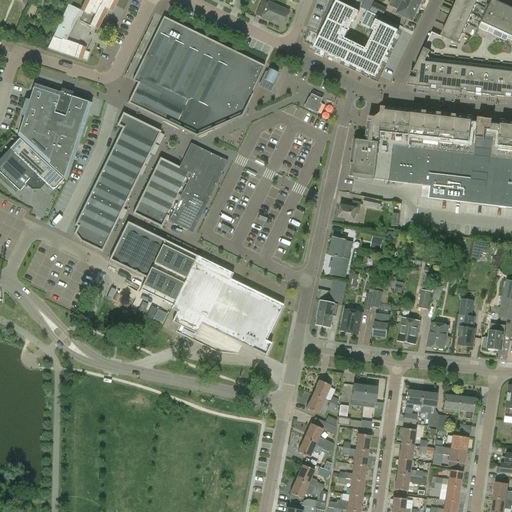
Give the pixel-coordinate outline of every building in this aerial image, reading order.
[(68,4),(47,49),(81,61),(85,48),(66,41),(78,16),(82,17),(79,22),(97,30),(107,10),(109,12),(112,8),(114,7),(117,0),(85,0),(81,10),(68,4)] [(351,0),(350,4),(369,11),(373,0),(351,0)] [(402,2),(397,0),(391,0),(388,6),(398,11),(397,14),(412,21),(418,9),(402,2)] [(397,0),(402,2),(418,9),(422,0),(397,0)] [(407,86),(461,93),(461,92),(467,92),(467,93),(506,98),(506,97),(511,98),(511,8),(493,0),(478,0),(476,5),(471,14),(467,24),(462,34),(457,45),(441,37),(432,33),(409,83),(407,86)] [(457,0),(455,7),(471,14),(476,5),(465,0),(457,0)] [(267,2),(260,19),(282,28),(289,11),(267,2)] [(337,2),(314,48),(334,58),(340,61),(376,78),(398,31),(376,21),(371,30),(375,32),(366,50),(345,39),(353,21),(354,22),(359,12),(337,2)] [(370,11),(383,17),(387,9),(374,3),(370,11)] [(467,24),(471,14),(455,7),(450,17),(467,24)] [(462,34),(467,24),(450,17),(445,26),(462,34)] [(137,83),(127,104),(161,120),(194,136),(195,137),(205,133),(222,125),(241,117),(264,67),(262,66),(209,41),(163,18),(132,80),(132,81),(137,83)] [(457,45),(462,34),(445,26),(441,37),(457,45)] [(271,88),(278,74),(269,69),(262,84),(271,88)] [(59,94),(37,86),(31,99),(27,106),(26,109),(25,114),(23,117),(19,138),(27,141),(26,144),(48,165),(64,180),(69,171),(72,161),(91,104),(71,97),(72,93),(61,89),(59,94)] [(311,95),(306,105),(317,111),(322,100),(311,95)] [(354,140),(349,177),(395,183),(430,187),(428,199),(477,204),(511,208),(511,122),(405,110),(381,107),(381,113),(375,118),(368,117),(365,142),(354,140)] [(77,227),(74,234),(80,242),(101,253),(133,187),(149,154),(152,149),(160,132),(122,114),(117,126),(122,129),(74,226),(77,227)] [(7,187),(14,193),(17,190),(18,191),(25,184),(31,190),(39,190),(45,184),(53,191),(63,180),(19,139),(9,150),(12,153),(6,160),(5,162),(3,163),(0,166),(0,179),(0,180),(2,181),(5,178),(10,184),(7,187)] [(179,168),(178,168),(188,173),(191,174),(189,178),(192,179),(194,175),(211,184),(218,170),(214,160),(212,159),(189,148),(179,168)] [(159,159),(138,203),(166,217),(188,173),(178,168),(179,168),(159,159)] [(189,178),(181,196),(200,206),(211,184),(194,175),(192,179),(189,178)] [(181,196),(175,207),(195,217),(200,206),(181,196)] [(382,202),(365,198),(363,205),(380,209),(382,202)] [(343,205),(343,206),(340,206),(337,218),(354,222),(355,214),(359,215),(361,203),(352,201),(351,208),(347,207),(347,205),(343,205)] [(138,203),(132,214),(161,228),(162,227),(161,227),(165,220),(166,217),(138,203)] [(175,207),(168,222),(188,232),(195,217),(175,207)] [(391,226),(398,227),(400,214),(393,214),(391,226)] [(110,257),(109,261),(146,279),(151,269),(164,241),(128,224),(128,223),(127,223),(110,257)] [(373,236),(372,248),(382,249),(383,238),(373,236)] [(332,237),(329,256),(333,257),(330,275),(347,278),(350,259),(345,258),(348,251),(351,251),(353,243),(347,241),(332,237)] [(164,241),(151,269),(184,284),(194,262),(197,257),(196,257),(197,257),(164,241)] [(474,243),(473,257),(480,258),(481,250),(488,250),(489,244),(474,243)] [(173,306),(171,310),(177,313),(172,323),(178,326),(190,332),(195,322),(265,356),(271,344),(265,341),(283,306),(194,262),(184,284),(173,306)] [(146,279),(140,290),(173,306),(184,284),(151,269),(146,279)] [(357,286),(360,275),(352,272),(348,284),(357,286)] [(443,287),(446,274),(438,272),(434,285),(436,286),(432,300),(439,302),(443,287)] [(331,288),(330,292),(344,295),(346,283),(342,283),(334,281),(332,281),(332,285),(331,288)] [(397,281),(395,291),(402,293),(404,283),(397,281)] [(374,290),(371,307),(379,309),(383,292),(374,290)] [(422,290),(418,308),(427,310),(431,292),(422,290)] [(465,317),(463,328),(460,327),(459,336),(460,336),(459,344),(473,346),(474,339),(475,339),(476,329),(473,329),(475,317),(472,316),(474,301),(461,299),(459,316),(465,317)] [(321,301),(320,303),(317,319),(318,319),(317,326),(323,327),(324,329),(327,330),(328,329),(330,329),(333,316),(336,317),(338,305),(321,301)] [(154,318),(164,323),(168,313),(158,309),(154,318)] [(345,310),(341,332),(358,335),(362,314),(345,310)] [(376,314),(375,316),(373,336),(387,338),(389,324),(390,316),(376,314)] [(402,318),(398,341),(415,345),(420,322),(402,318)] [(451,338),(447,337),(449,327),(432,323),(428,347),(444,350),(445,346),(449,347),(451,338)] [(491,325),(489,340),(485,339),(484,347),(488,348),(502,350),(505,326),(491,325)] [(198,342),(200,334),(193,332),(190,339),(198,342)] [(319,381),(312,396),(324,401),(331,387),(319,381)] [(362,407),(365,386),(353,385),(351,399),(351,405),(357,406),(362,407)] [(377,387),(365,386),(362,407),(367,407),(374,408),(375,402),(377,387)] [(420,406),(422,393),(407,391),(406,404),(420,406)] [(422,393),(420,406),(419,413),(428,414),(429,407),(435,408),(436,395),(422,393)] [(324,401),(312,396),(306,410),(318,415),(324,401)] [(445,396),(443,409),(443,413),(457,415),(457,411),(458,411),(460,398),(445,396)] [(333,411),(338,400),(332,397),(327,408),(333,411)] [(460,398),(458,411),(465,412),(464,419),(471,420),(472,412),(474,399),(460,398)] [(338,417),(346,418),(348,407),(339,406),(338,417)] [(415,425),(417,416),(404,414),(403,423),(415,425)] [(436,428),(437,416),(428,415),(427,427),(436,428)] [(447,417),(437,416),(436,428),(446,429),(447,417)] [(310,425),(303,439),(333,452),(334,445),(318,438),(321,430),(335,436),(337,421),(327,417),(321,430),(310,425)] [(346,418),(338,417),(337,425),(349,427),(350,419),(346,419),(346,418)] [(360,428),(370,429),(371,422),(361,421),(360,428)] [(460,425),(459,432),(470,434),(471,427),(460,425)] [(435,436),(436,429),(425,427),(424,434),(435,436)] [(402,428),(400,444),(413,446),(415,430),(402,428)] [(357,434),(355,450),(368,452),(370,436),(357,434)] [(452,436),(450,449),(441,447),(442,442),(435,441),(434,447),(466,452),(468,439),(452,436)] [(333,452),(303,439),(297,453),(309,458),(312,450),(318,453),(319,452),(327,456),(328,454),(332,456),(333,452)] [(400,444),(398,459),(410,461),(413,446),(400,444)] [(355,450),(349,449),(342,448),(336,447),(334,462),(339,463),(340,451),(342,452),(341,454),(348,455),(348,456),(354,457),(353,465),(366,467),(368,452),(355,450)] [(418,453),(433,455),(433,449),(426,448),(419,447),(418,453)] [(466,452),(434,447),(433,454),(449,456),(448,463),(464,465),(466,452)] [(501,464),(511,464),(511,453),(506,453),(505,463),(501,463),(501,464)] [(319,468),(329,473),(330,472),(330,465),(312,457),(309,464),(319,468)] [(398,459),(395,475),(426,479),(422,478),(422,472),(409,470),(410,461),(398,459)] [(511,464),(501,464),(501,467),(497,467),(497,474),(500,474),(511,474),(511,464)] [(353,465),(351,480),(364,482),(366,467),(353,465)] [(302,466),(295,481),(307,486),(321,493),(324,486),(316,482),(316,481),(310,479),(313,471),(302,466)] [(329,473),(319,468),(317,474),(327,478),(329,473)] [(436,478),(435,483),(460,488),(463,472),(450,470),(448,480),(442,480),(443,479),(436,478)] [(426,479),(395,475),(393,490),(406,492),(407,482),(412,483),(412,485),(425,486),(426,479)] [(345,479),(338,478),(337,484),(350,486),(349,495),(362,497),(364,482),(351,480),(345,479)] [(307,486),(295,481),(289,495),(301,500),(304,491),(310,494),(311,493),(319,497),(321,493),(307,486)] [(511,492),(507,492),(508,484),(495,482),(493,497),(511,500),(511,492)] [(460,488),(435,483),(434,489),(441,490),(441,485),(447,486),(445,501),(458,503),(460,488)] [(349,495),(348,502),(337,501),(337,504),(329,502),(328,508),(357,511),(359,511),(362,497),(349,495)] [(511,500),(493,497),(490,511),(504,511),(504,509),(511,510),(511,511),(511,500)] [(417,510),(404,509),(405,499),(392,498),(390,511),(421,511),(417,511),(417,510)] [(324,510),(326,504),(315,501),(314,508),(324,510)] [(430,508),(429,511),(456,511),(458,503),(445,501),(443,510),(437,509),(430,508)]
